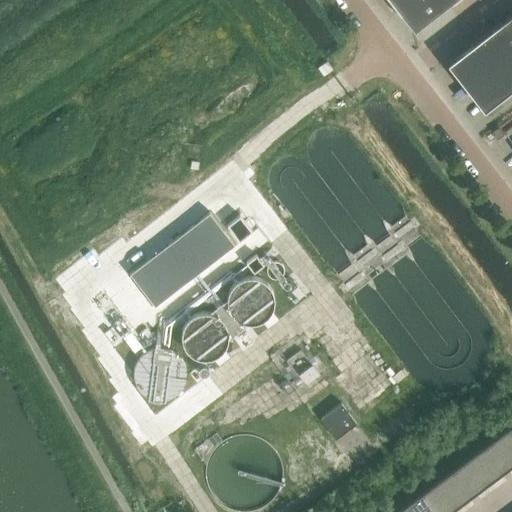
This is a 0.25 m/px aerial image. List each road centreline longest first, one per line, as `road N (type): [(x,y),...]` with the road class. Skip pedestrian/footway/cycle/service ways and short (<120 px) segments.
road 1 (unclassified): [(403,74),(511,219)]
road 2 (unclassified): [(503,0),(403,74)]
